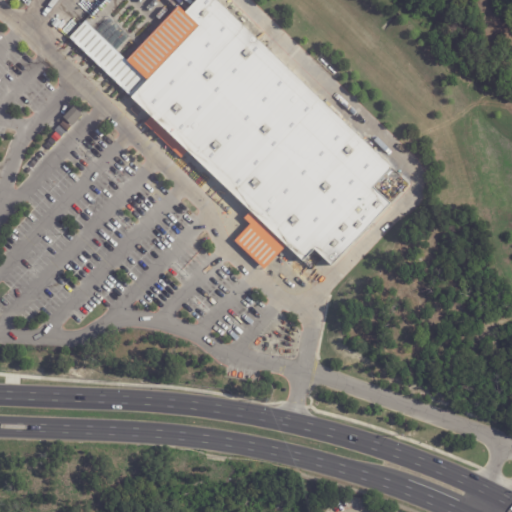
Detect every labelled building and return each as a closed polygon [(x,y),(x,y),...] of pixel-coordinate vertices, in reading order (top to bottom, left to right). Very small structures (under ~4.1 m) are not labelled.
[(103,0),(66,40),(319,281),(411,184),(218,0),(198,0),(188,10),(177,0),(103,0)] [(77,109),(86,118),(76,130),(61,116),(72,104),(77,109)] [(72,127),(61,138),(51,129),(62,118),(72,127)] [(50,139),(47,137),(52,132),(58,139),(54,144),(50,139)] [(48,141),(53,145),(49,149),(45,145),(48,141)] [(39,151),(43,154),(38,159),(35,156),(39,151)] [(26,165),(32,170),(28,174),(23,169),(26,165)]
